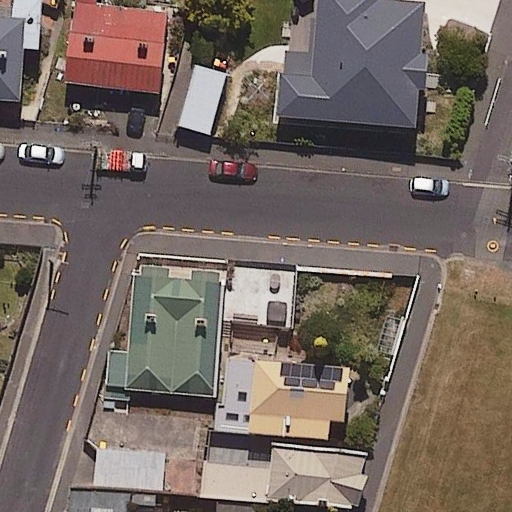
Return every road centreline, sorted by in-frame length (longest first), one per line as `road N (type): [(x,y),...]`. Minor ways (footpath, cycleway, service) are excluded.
road 1 (residential): [(107,192),(511,222)]
road 2 (residential): [(107,192),(17,511)]
